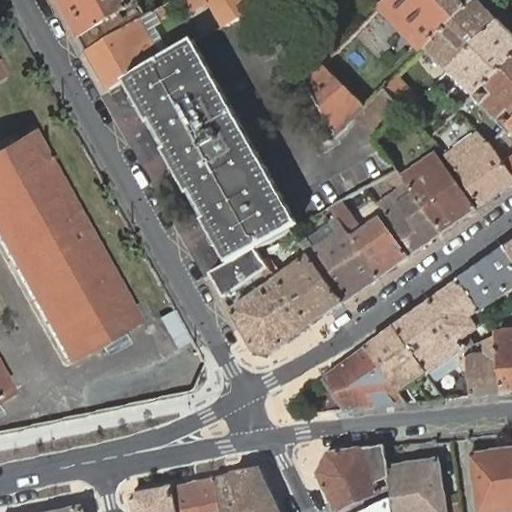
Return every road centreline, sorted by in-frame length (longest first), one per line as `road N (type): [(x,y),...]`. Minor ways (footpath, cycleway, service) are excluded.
road 1 (residential): [(247,396),(25,0)]
road 2 (tertiary): [(511,220),(247,396)]
road 3 (tertiary): [(270,437),(511,410)]
road 4 (tertiary): [(144,451),(270,437)]
